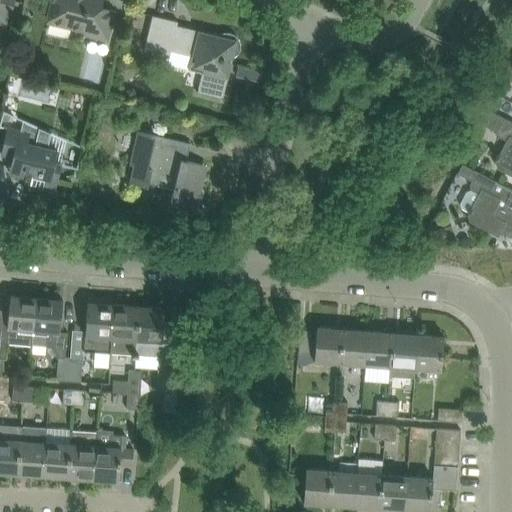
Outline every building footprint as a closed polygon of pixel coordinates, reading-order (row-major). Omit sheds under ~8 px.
[(0,0),(0,24),(7,26),(11,11),(12,11),(15,0),(0,0)] [(103,0),(50,0),(50,1),(54,1),(50,21),(94,32),(93,37),(108,41),(115,11),(101,8),(103,0)] [(203,72),(198,92),(224,98),(233,59),(238,54),(241,49),(241,44),(239,39),(236,35),(231,33),(226,33),(221,34),(219,36),(199,31),(199,32),(191,30),(192,29),(178,26),(179,21),(153,15),(145,49),(171,55),(172,51),(193,56),(190,69),(203,72)] [(511,121),(508,120),(490,111),(485,120),(500,128),(498,132),(500,137),(507,141),(496,162),(498,169),(511,175),(511,121)] [(55,163),(58,151),(48,148),(51,133),(23,120),(23,122),(21,131),(8,128),(2,155),(14,158),(12,167),(10,174),(15,175),(23,177),(25,170),(34,172),(31,186),(55,191),(61,164),(55,163)] [(202,187),(206,172),(207,166),(187,161),(191,144),(139,131),(130,165),(134,166),(130,183),(148,187),(149,183),(175,189),(171,202),(197,209),(198,204),(202,201),(205,191),(202,187)] [(511,189),(480,173),(463,164),(458,174),(472,181),(470,185),(472,190),(467,192),(460,204),(462,209),(470,213),(468,216),(470,222),(499,237),(501,233),(511,237),(511,224),(511,221),(511,189)] [(0,357),(3,358),(4,352),(4,343),(16,344),(32,345),(34,330),(37,298),(9,295),(8,313),(0,312),(0,357)] [(34,330),(32,345),(45,347),(51,347),(57,352),(57,355),(59,356),(66,356),(68,332),(60,331),(62,300),(37,298),(34,330)] [(112,338),(114,304),(87,302),(85,331),(84,351),(111,353),(112,338)] [(137,339),(139,306),(114,304),(112,338),(111,353),(136,355),(137,339)] [(165,308),(139,306),(137,339),(136,355),(158,356),(156,387),(165,387),(173,388),(176,347),(177,327),(172,327),(173,323),(164,322),(165,308)] [(340,363),(342,329),(317,327),(314,361),(340,363)] [(365,365),(368,331),(342,329),(340,363),(365,365)] [(391,367),(393,333),(368,331),(365,365),(391,367)] [(416,368),(418,334),(393,333),(391,367),(390,376),(415,378),(416,368)] [(444,336),(418,334),(416,368),(441,370),(444,336)] [(69,381),(71,357),(66,356),(59,356),(57,380),(69,381)] [(81,382),(83,358),(71,357),(69,381),(81,382)] [(129,370),(128,385),(141,386),(142,371),(129,370)] [(23,401),(24,386),(13,385),(12,400),(23,401)] [(139,409),(141,386),(128,385),(127,408),(139,409)] [(35,386),(24,386),(23,401),(34,402),(35,386)] [(176,413),(178,388),(173,388),(165,387),(164,410),(164,412),(176,413)] [(73,405),(74,389),(64,388),(63,404),(73,405)] [(85,390),(74,389),(73,405),(84,405),(85,390)] [(387,416),(388,401),(377,400),(376,415),(387,416)] [(336,417),(338,402),(327,401),(326,416),(336,417)] [(399,402),(388,401),(387,416),(398,417),(399,402)] [(348,402),(338,402),(336,417),(347,417),(348,402)] [(438,408),(438,421),(461,422),(462,410),(438,408)] [(335,431),(336,417),(326,416),(325,431),(335,431)] [(346,432),(347,417),(336,417),(335,431),(346,432)] [(385,439),(386,424),(376,423),(375,439),(385,439)] [(19,439),(20,426),(0,424),(0,472),(18,474),(20,439),(19,439)] [(397,425),(386,424),(385,439),(396,440),(397,425)] [(46,440),(47,428),(20,426),(19,439),(20,439),(18,474),(43,476),(46,440)] [(437,429),(436,440),(460,442),(461,431),(437,429)] [(96,443),(97,443),(98,432),(70,430),(69,442),(71,442),(68,478),(93,480),(96,443)] [(131,466),(133,446),(127,446),(127,435),(112,434),(111,444),(97,443),(96,443),(93,480),(118,481),(119,465),(131,466)] [(69,442),(46,440),(43,476),(68,478),(71,442),(69,442)] [(459,454),(460,442),(436,440),(435,452),(459,454)] [(458,466),(459,454),(435,452),(434,464),(458,466)] [(456,491),(458,466),(434,464),(433,479),(408,477),(405,510),(431,511),(434,511),(437,510),(437,504),(441,504),(442,490),(456,491)] [(329,505),(332,471),(306,469),(304,503),(329,505)] [(355,507),(357,473),(332,471),(329,505),(355,507)] [(380,508),(382,475),(357,473),(355,507),(380,508)] [(405,510),(408,477),(382,475),(380,508),(405,510)]
